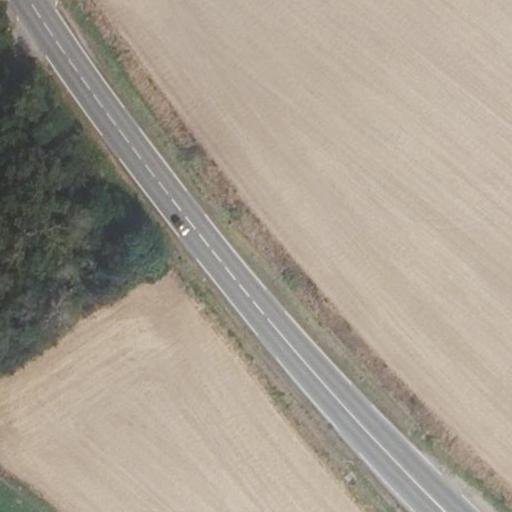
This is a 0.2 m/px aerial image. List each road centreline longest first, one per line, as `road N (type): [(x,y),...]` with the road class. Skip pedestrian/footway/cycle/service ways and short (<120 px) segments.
road 1 (primary): [(460,511),(203,238)]
road 2 (primary): [(203,238),(340,420),(425,511)]
road 3 (primary): [(203,238),(115,127),(31,0)]
